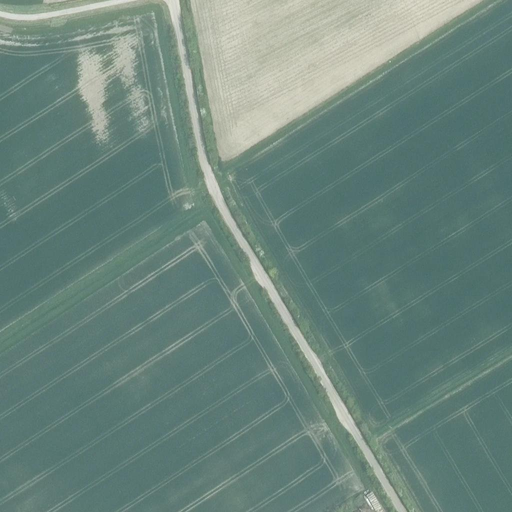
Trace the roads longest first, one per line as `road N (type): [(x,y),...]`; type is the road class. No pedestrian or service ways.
road 1 (unclassified): [(401,511),(225,215),(198,137),(172,0)]
road 2 (unclassified): [(128,0),(33,17),(0,14)]
